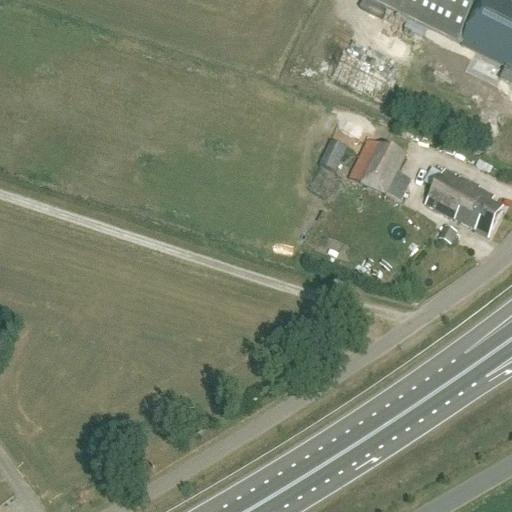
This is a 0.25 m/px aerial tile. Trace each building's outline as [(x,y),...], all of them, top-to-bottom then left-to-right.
[(365,0),(491,62),(506,69),(500,81),(511,87),(511,5),(501,0),(365,0)] [(397,81),(353,60),(349,68),(338,63),(328,83),(384,109),(397,81)] [(503,128),(487,120),(473,146),(489,155),(503,128)] [(391,199),(407,206),(417,181),(405,177),(412,158),(372,143),(356,182),(368,187),(379,158),(389,162),(380,185),(394,191),(391,199)] [(479,190),(445,173),(424,208),(488,241),(503,211),(492,205),(494,200),(478,192),(479,190)] [(0,354),(2,356),(12,337),(0,329),(0,354)]
